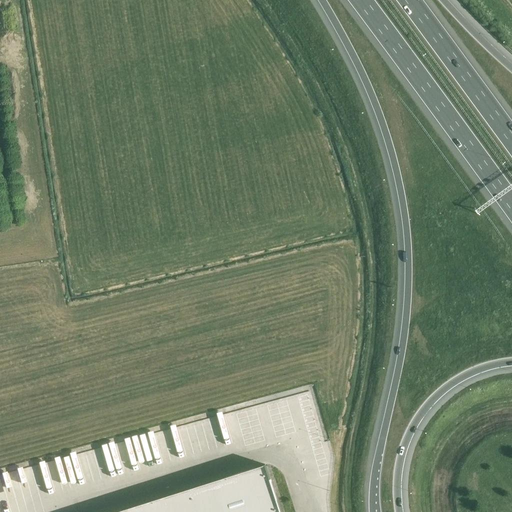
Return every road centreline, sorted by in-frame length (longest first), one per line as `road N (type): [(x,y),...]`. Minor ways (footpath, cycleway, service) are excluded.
road 1 (motorway): [(321,0),(383,125),(405,225),(404,332),(374,511)]
road 2 (unknown): [(310,511),(291,464),(270,451),(82,511)]
road 3 (motorway): [(359,0),(511,207)]
road 4 (motorway): [(399,511),(400,457),(424,409),(464,375),(511,361)]
road 5 (motorway): [(511,142),(408,0)]
